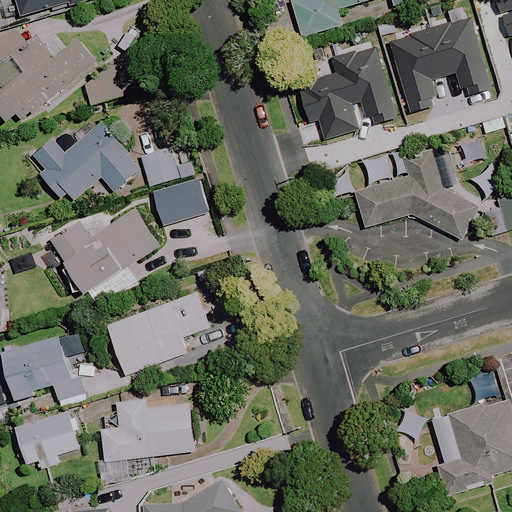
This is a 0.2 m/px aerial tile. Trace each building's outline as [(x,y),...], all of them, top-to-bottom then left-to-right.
[(8,0),(9,2),(16,0),(22,18),(76,0),(8,0)] [(420,0),(295,0),(306,37),(343,27),(338,11),(376,0),(390,0),(393,8),(420,0)] [(437,9),(404,22),(419,61),(452,48),(437,9)] [(0,118),(5,125),(15,117),(20,123),(95,65),(69,32),(60,39),(51,27),(0,66),(0,87),(2,91),(0,92),(0,110),(1,111),(0,111),(0,118)] [(408,137),(379,40),(335,54),(361,138),(379,133),(383,145),(408,137)] [(511,72),(503,46),(485,52),(493,77),(511,72)] [(85,81),(93,107),(138,93),(127,58),(97,67),(100,76),(85,81)] [(140,172),(101,123),(65,153),(52,138),(27,159),(66,208),(102,179),(113,194),(140,172)] [(511,195),(498,200),(483,203),(458,191),(448,148),(398,162),(400,170),(350,184),(363,230),(410,217),(462,243),(470,225),(493,237),(511,230),(511,195)] [(159,248),(133,206),(111,219),(109,215),(84,231),(78,222),(48,241),(61,262),(56,265),(78,299),(159,248)] [(215,327),(203,292),(106,327),(124,377),(188,354),(183,339),(215,327)] [(75,396),(61,338),(6,352),(18,401),(36,396),(34,391),(54,387),(58,400),(75,396)] [(100,476),(130,473),(129,460),(196,452),(190,404),(148,409),(147,400),(117,403),(120,429),(101,431),(105,459),(98,460),(100,476)] [(511,414),(508,400),(432,422),(433,427),(444,465),(437,467),(446,497),(494,483),(496,493),(511,488),(511,414)] [(82,449),(70,411),(16,428),(28,465),(38,462),(41,471),(59,465),(57,457),(82,449)] [(177,505),(143,505),(143,511),(240,511),(220,482),(177,505)]
